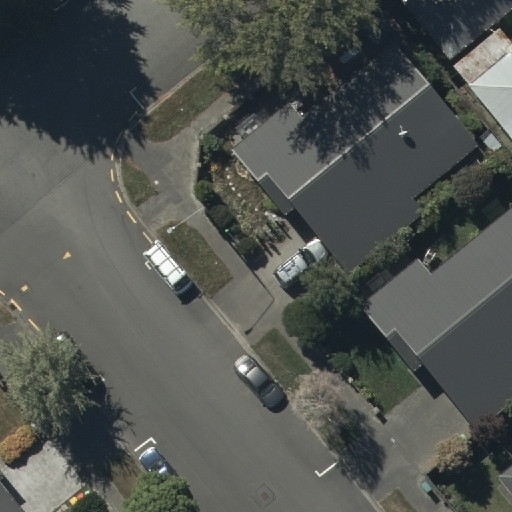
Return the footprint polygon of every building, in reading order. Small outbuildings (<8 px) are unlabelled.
[(347,281),(423,217),(413,204),(477,151),(394,51),(317,115),(304,99),(231,161),(281,220),(290,213),(347,281)] [(511,58),(466,97),(511,151),(511,58)] [(511,215),(432,280),(424,271),(364,319),(415,382),(422,376),(473,438),(511,405),(511,215)] [(511,470),(495,484),(511,505),(511,470)] [(0,511),(15,511),(0,492),(0,484),(4,482),(0,476),(0,511)]
